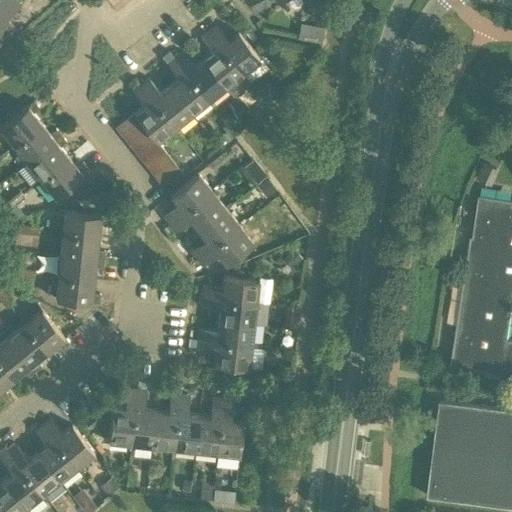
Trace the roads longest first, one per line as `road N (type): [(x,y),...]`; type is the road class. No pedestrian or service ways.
road 1 (tertiary): [(406,30),(376,130),(334,468)]
road 2 (residential): [(120,317),(137,193),(75,111),(70,89),(90,11)]
road 3 (residential): [(0,426),(116,337),(120,317)]
